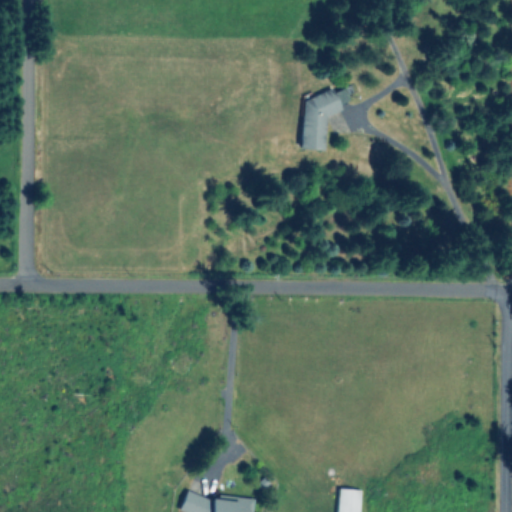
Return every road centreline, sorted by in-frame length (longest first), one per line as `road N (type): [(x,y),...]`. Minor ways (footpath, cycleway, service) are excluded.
road 1 (residential): [(0,284),(511,289)]
road 2 (residential): [(24,0),(24,285)]
road 3 (residential): [(507,289),(504,511)]
